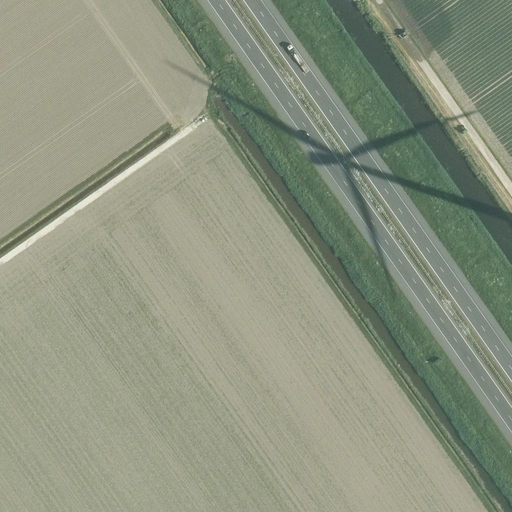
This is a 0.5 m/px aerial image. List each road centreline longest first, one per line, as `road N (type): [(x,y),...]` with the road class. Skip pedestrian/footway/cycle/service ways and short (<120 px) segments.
road 1 (motorway): [(215,0),(511,421)]
road 2 (motorway): [(511,360),(257,0)]
